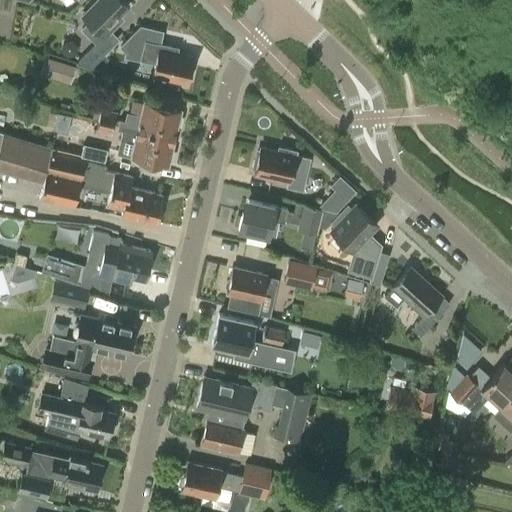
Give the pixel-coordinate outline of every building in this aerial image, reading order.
[(96,0),(83,14),(89,21),(82,27),(98,43),(123,17),(120,14),(128,6),(122,0),(96,0)] [(136,30),(121,45),(127,52),(126,57),(155,63),(153,75),(187,83),(187,80),(191,78),(192,71),(190,68),(193,56),(177,52),(178,47),(145,40),(136,30)] [(91,67),(104,54),(94,44),(76,62),(91,67)] [(76,66),(46,57),(40,73),(70,83),(76,66)] [(120,120),(119,124),(174,137),(177,126),(180,124),(182,117),(180,114),(180,111),(133,100),(129,114),(128,114),(127,121),(120,120)] [(91,118),(99,120),(102,110),(93,109),(91,118)] [(102,110),(99,120),(114,123),(117,113),(102,110)] [(112,134),(114,123),(99,120),(97,130),(112,134)] [(172,149),(174,137),(119,124),(118,129),(124,131),(120,152),(168,163),(169,160),(173,159),(174,151),(172,149)] [(132,176),(106,170),(107,166),(94,161),(86,159),(52,150),(52,149),(0,131),(0,169),(44,182),(39,197),(74,206),(80,183),(110,191),(107,205),(123,209),(121,216),(154,223),(155,220),(159,217),(161,211),(158,208),(161,194),(129,187),(132,176)] [(108,150),(84,144),(81,156),(105,162),(108,150)] [(290,181),(293,168),(306,171),(310,157),(296,154),(297,150),(279,146),(278,150),(261,146),(258,158),(255,160),(253,167),(255,170),(255,173),(290,181)] [(329,185),(334,189),(346,201),(355,191),(339,175),(329,185)] [(285,222),(288,208),(249,199),(246,212),(243,211),(239,228),(268,235),(272,219),(285,222)] [(323,208),(304,204),(298,230),(317,235),(323,208)] [(389,258),(378,255),(381,244),(369,233),(377,224),(355,204),(351,208),(347,205),(331,222),(335,225),(331,230),(352,250),(354,251),(348,270),(371,277),(369,282),(381,286),(389,258)] [(151,251),(121,244),(122,239),(109,236),(100,272),(130,279),(131,275),(145,278),(151,251)] [(71,261),(76,243),(64,239),(62,247),(51,244),(46,257),(17,248),(11,262),(81,285),(88,267),(71,261)] [(275,290),(277,278),(266,275),(266,273),(233,265),(226,291),(260,299),(263,287),(275,290)] [(314,270),(290,265),(285,288),(290,289),(289,294),(333,305),(338,286),(311,279),(314,270)] [(392,285),(394,287),(385,296),(398,308),(401,305),(404,308),(409,307),(412,304),(423,314),(412,327),(421,335),(437,317),(428,309),(442,294),(410,266),(392,285)] [(342,294),(359,295),(361,278),(344,276),(342,294)] [(87,288),(53,279),(49,298),(82,306),(87,288)] [(216,349),(234,353),(233,357),(271,366),(275,348),(248,341),(253,320),(219,312),(212,341),(217,343),(216,349)] [(97,347),(127,354),(134,326),(116,322),(117,317),(100,313),(98,319),(81,315),(76,340),(51,335),(48,350),(46,349),(42,365),(78,377),(87,380),(91,362),(94,362),(97,347)] [(285,329),(265,324),(261,342),(281,347),(285,329)] [(466,336),(451,355),(465,366),(480,348),(466,336)] [(511,372),(502,364),(482,387),(467,374),(451,392),(473,412),(489,395),(501,405),(511,392),(511,372)] [(241,427),(243,422),(247,405),(270,411),(272,404),(277,384),(253,378),(251,388),(204,376),(197,406),(211,409),(208,420),(207,419),(201,443),(238,451),(238,450),(250,452),(254,433),(243,430),(243,428),(241,427)] [(100,406),(84,403),(88,385),(65,377),(61,395),(41,391),(37,411),(47,414),(44,428),(77,438),(79,431),(108,437),(108,435),(113,433),(115,425),(111,421),(113,411),(100,408),(100,406)] [(408,388),(390,384),(384,407),(425,417),(432,389),(409,383),(408,388)] [(286,386),(277,384),(272,404),(281,406),(275,436),(300,441),(310,393),(285,387),(286,386)] [(511,392),(501,405),(511,415),(511,392)] [(32,447),(4,440),(0,459),(27,466),(32,447)] [(53,476),(64,478),(63,482),(95,489),(101,464),(70,457),(69,458),(42,452),(39,462),(32,461),(29,473),(22,472),(17,492),(47,499),(48,496),(65,500),(68,484),(51,480),(53,476)] [(221,468),(188,460),(184,475),(180,477),(179,483),(181,487),(181,489),(203,494),(201,504),(226,509),(231,488),(238,490),(238,491),(264,497),(271,467),(245,461),(241,475),(220,470),(221,468)] [(367,489),(375,491),(377,479),(369,478),(367,489)]
